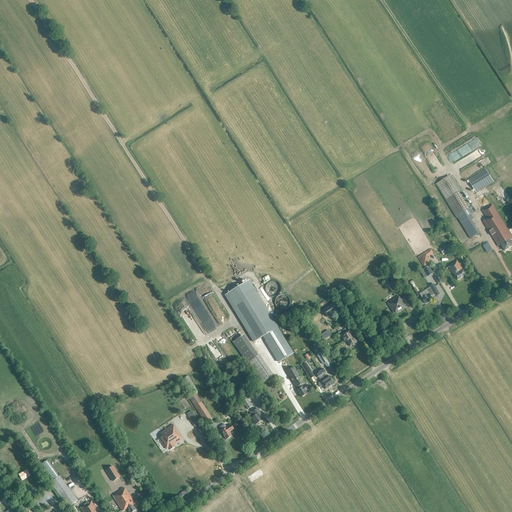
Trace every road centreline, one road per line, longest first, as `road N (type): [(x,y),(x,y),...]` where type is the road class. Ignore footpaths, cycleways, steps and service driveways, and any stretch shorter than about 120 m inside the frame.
road 1 (tertiary): [(177,511),(511,285)]
road 2 (track): [(219,293),(30,0)]
